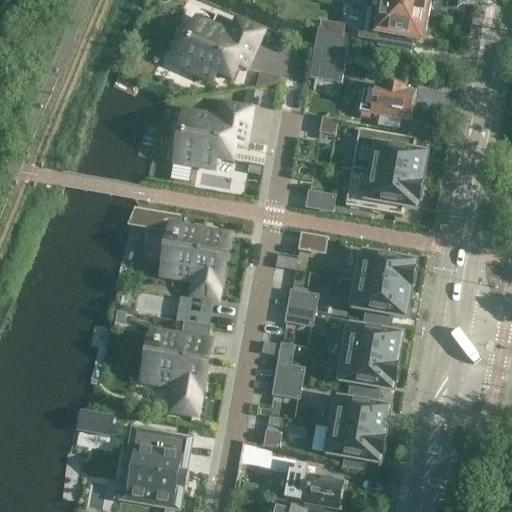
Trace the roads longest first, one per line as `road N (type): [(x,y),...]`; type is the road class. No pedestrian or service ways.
road 1 (residential): [(291,112),(221,511)]
road 2 (secondary): [(453,323),(509,0)]
road 3 (secondary): [(420,511),(445,365)]
